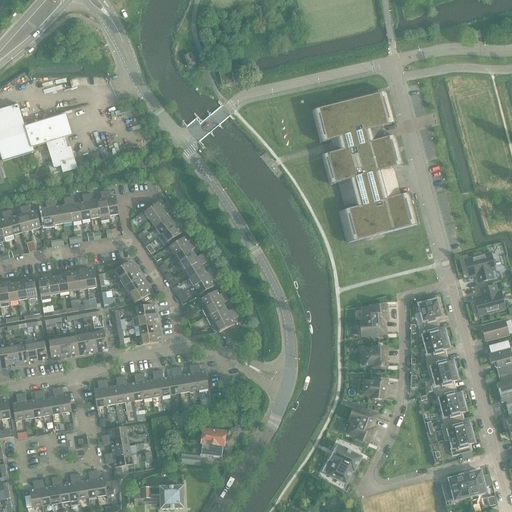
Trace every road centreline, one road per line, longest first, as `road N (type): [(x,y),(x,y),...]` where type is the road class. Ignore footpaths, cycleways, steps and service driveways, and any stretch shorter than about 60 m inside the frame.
road 1 (residential): [(449,281),(402,293),(399,397),(368,486),(497,457)]
road 2 (tertiary): [(290,382),(286,311),(185,146)]
road 3 (residential): [(0,269),(130,242),(174,309),(183,349)]
road 4 (residential): [(185,146),(244,97),(393,62)]
road 5 (residential): [(449,281),(393,62)]
road 6 (residential): [(497,457),(449,281)]
road 7 (tertiary): [(223,511),(290,382)]
road 8 (tertiary): [(185,146),(114,31)]
road 9 (residential): [(54,470),(84,464),(94,449),(75,375)]
road 10 (residential): [(393,62),(454,48),(511,49)]
